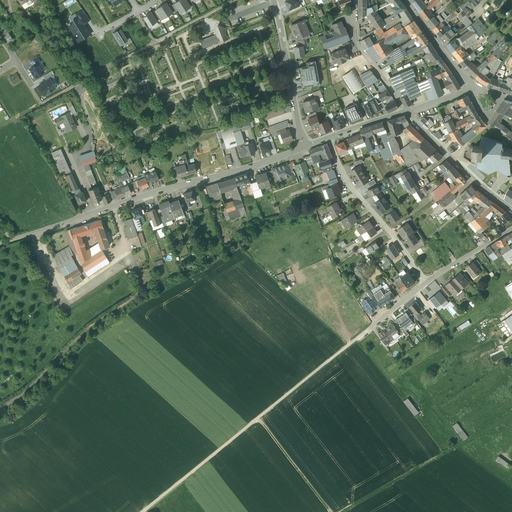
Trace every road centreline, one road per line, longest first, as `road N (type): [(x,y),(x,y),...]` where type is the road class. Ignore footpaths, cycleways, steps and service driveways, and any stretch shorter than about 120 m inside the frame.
road 1 (residential): [(305,147),(0,244)]
road 2 (track): [(41,103),(235,0)]
road 3 (track): [(135,267),(141,298),(0,416)]
road 4 (track): [(511,415),(340,511)]
road 5 (residential): [(425,283),(347,181),(329,139)]
road 6 (residential): [(305,147),(273,0)]
road 7 (residential): [(405,113),(511,208)]
road 8 (residential): [(353,0),(357,44),(405,113)]
